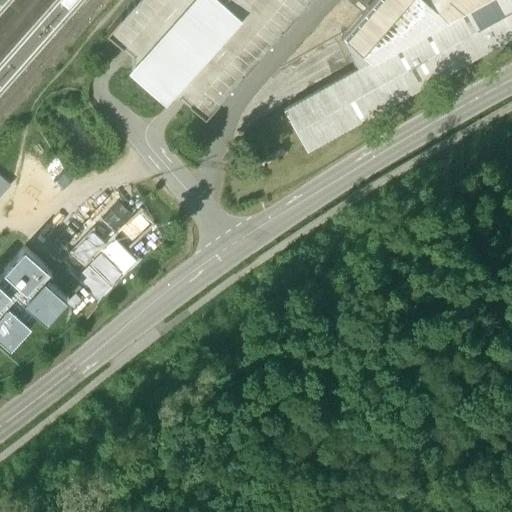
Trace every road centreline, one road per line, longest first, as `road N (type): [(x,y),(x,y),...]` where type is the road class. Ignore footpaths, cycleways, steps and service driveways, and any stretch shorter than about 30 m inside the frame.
road 1 (unclassified): [(238,251),(511,94)]
road 2 (unclassified): [(0,430),(238,251)]
road 3 (residential): [(238,251),(143,142)]
